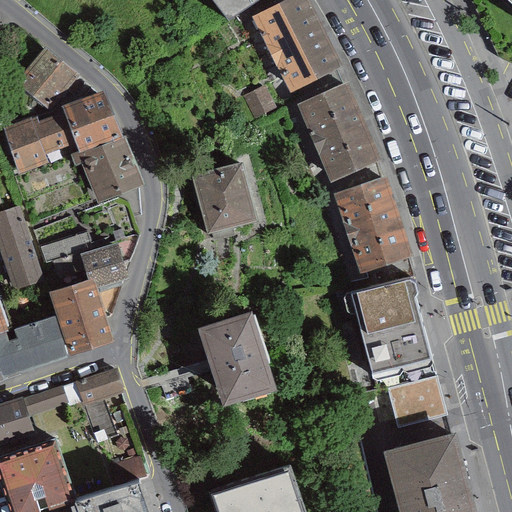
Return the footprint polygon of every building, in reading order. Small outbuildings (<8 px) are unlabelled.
[(220,0),(229,12),(244,0),(220,0)] [(303,0),(274,0),(253,12),(294,85),(337,61),(303,0)] [(19,82),(47,103),(73,69),(45,47),(19,82)] [(344,78),(299,98),(333,175),(378,155),(344,78)] [(263,85),(245,97),(256,115),(275,103),(263,85)] [(101,86),(62,102),(65,108),(78,138),(81,146),(119,129),(101,86)] [(78,138),(65,108),(34,122),(47,152),(78,138)] [(47,152),(34,122),(31,115),(3,127),(22,171),(50,159),(47,152)] [(119,129),(81,146),(70,150),(77,167),(84,164),(99,199),(142,181),(119,129)] [(241,159),(195,174),(211,225),(257,211),(241,159)] [(385,180),(339,195),(363,268),(410,252),(385,180)] [(0,235),(5,249),(33,240),(21,204),(0,210),(0,235)] [(93,275),(97,288),(123,279),(119,270),(126,267),(115,235),(83,246),(89,264),(93,275)] [(33,240),(5,249),(17,285),(45,275),(33,240)] [(48,278),(72,348),(113,334),(97,288),(93,275),(89,264),(48,278)] [(416,267),(354,283),(377,369),(434,354),(417,290),(422,288),(416,267)] [(0,294),(0,326),(10,324),(0,294)] [(254,300),(204,318),(229,388),(279,370),(254,300)] [(8,330),(0,331),(0,377),(70,355),(57,314),(8,330)] [(85,395),(88,401),(126,388),(118,367),(80,380),(85,395)] [(435,371),(388,383),(399,425),(446,412),(435,371)] [(0,435),(35,423),(32,413),(68,401),(62,382),(25,395),(0,403),(0,435)] [(379,511),(355,410),(321,417),(343,511),(379,511)] [(480,511),(459,432),(384,452),(399,511),(480,511)] [(54,436),(1,453),(19,507),(72,490),(54,436)] [(320,511),(300,455),(215,486),(224,511),(320,511)] [(77,489),(85,511),(160,511),(145,466),(77,489)]
